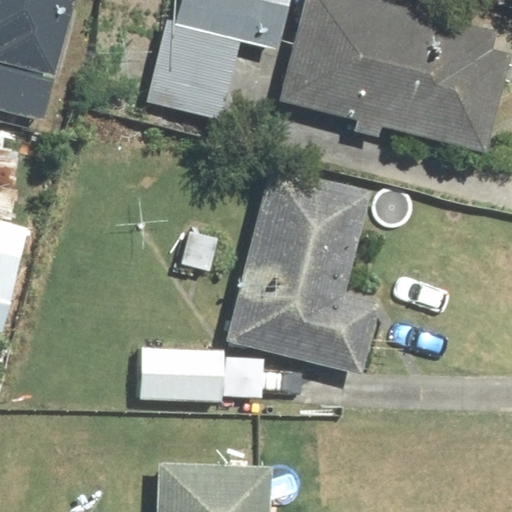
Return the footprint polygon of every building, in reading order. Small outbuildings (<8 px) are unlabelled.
[(61,0),(0,0),(0,120),(34,128),(61,0)] [(277,0),(166,0),(137,107),(209,127),(231,47),(262,56),(277,0)] [(347,0),(300,0),(270,105),(466,161),(500,43),(347,0)] [(257,175),(215,347),(348,379),(366,305),(332,297),(356,199),(257,175)] [(0,330),(23,228),(0,223),(0,330)] [(128,348),(126,403),(210,407),(213,351),(128,348)] [(257,511),(259,472),(142,468),(140,511),(257,511)]
